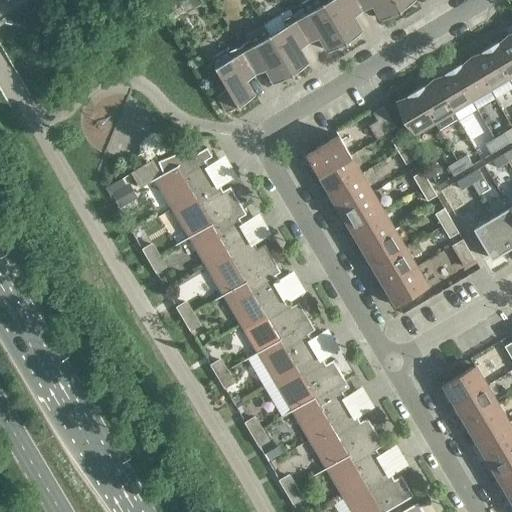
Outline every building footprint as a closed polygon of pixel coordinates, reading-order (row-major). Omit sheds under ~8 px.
[(347,44),(320,0),(305,0),(299,4),(302,7),(293,14),(307,38),(316,32),(328,51),(345,43),(346,44),(347,44)] [(360,6),(356,0),(320,0),(347,44),(347,43),(346,42),(362,30),(350,12),(360,6)] [(400,12),(393,0),(356,0),(360,6),(370,0),(381,19),(399,11),(400,12)] [(393,0),(400,12),(401,12),(400,11),(413,0),(393,0)] [(307,38),(293,14),(282,19),(280,15),(263,25),(269,34),(268,34),(293,76),(293,75),(293,74),(308,62),(297,43),(307,38)] [(269,34),(263,25),(252,31),(247,34),(246,37),(248,39),(239,46),(253,69),(263,64),(274,83),(292,75),(292,76),(293,76),(268,34),(269,34)] [(511,73),(511,41),(508,35),(498,43),(494,45),(493,43),(489,46),(507,77),(511,73)] [(209,57),(215,66),(214,66),(227,87),(217,95),(227,111),(238,107),(239,108),(240,107),(239,106),(254,94),(243,75),(253,69),(239,46),(237,47),(235,42),(227,46),(227,47),(210,57),(210,56),(209,57)] [(507,77),(489,46),(485,48),(486,50),(483,52),(471,57),(489,88),(507,77)] [(489,88),(471,57),(461,65),(457,67),(456,65),(452,68),(470,99),(489,88)] [(470,99),(452,68),(448,70),(449,72),(445,74),(433,79),(452,110),(470,99)] [(456,117),(452,110),(433,79),(424,87),(420,89),(419,87),(415,90),(433,121),(438,128),(456,117)] [(433,121),(415,90),(411,92),(411,94),(408,96),(396,101),(403,120),(404,120),(406,118),(414,132),(433,121)] [(396,127),(383,106),(372,113),(377,120),(368,125),(376,139),(396,127)] [(504,133),(494,138),(500,148),(509,143),(504,133)] [(407,146),(400,134),(390,139),(398,151),(407,146)] [(306,154),(318,174),(350,155),(338,135),(306,154)] [(500,148),(494,138),(484,144),(490,154),(500,148)] [(414,158),(407,146),(398,151),(405,164),(414,158)] [(154,178),(175,214),(197,201),(190,189),(213,176),(204,160),(212,156),(206,147),(195,154),(191,147),(158,161),(163,173),(154,178)] [(511,159),(511,148),(503,154),(507,162),(511,159)] [(507,162),(503,154),(492,160),(497,168),(507,162)] [(361,173),(350,155),(318,174),(329,192),(361,173)] [(466,155),(457,160),(463,170),(472,165),(466,155)] [(463,170),(457,160),(447,166),(453,176),(463,170)] [(482,177),(477,169),(466,175),(471,183),(482,177)] [(429,183),(422,171),(413,176),(420,188),(429,183)] [(372,192),(361,173),(329,192),(340,211),(372,192)] [(471,183),(466,175),(456,181),(461,189),(471,183)] [(223,191),(213,176),(190,189),(197,201),(175,214),(189,237),(241,206),(230,187),(223,191)] [(122,178),(105,188),(109,195),(111,194),(119,207),(136,197),(128,183),(126,185),(122,178)] [(436,195),(429,183),(420,188),(427,201),(436,195)] [(383,210),(372,192),(340,211),(351,229),(383,210)] [(246,214),(241,206),(189,237),(209,272),(231,259),(224,247),(248,233),(239,218),(246,214)] [(511,246),(511,211),(509,207),(492,217),(509,248),(511,246)] [(451,220),(444,208),(435,213),(442,226),(451,220)] [(394,229),(383,210),(351,229),(362,248),(394,229)] [(509,248),(492,217),(473,228),(491,258),(509,248)] [(458,232),(451,220),(442,226),(449,238),(458,232)] [(405,248),(394,229),(362,248),(373,267),(405,248)] [(257,249),(248,233),(224,247),(231,259),(209,272),(223,295),(275,264),(264,244),(257,249)] [(475,260),(462,239),(451,245),(464,267),(475,260)] [(151,244),(142,250),(149,261),(158,255),(151,244)] [(416,266),(405,248),(373,267),(384,285),(416,266)] [(164,266),(158,255),(149,261),(155,272),(164,266)] [(280,272),(275,264),(223,295),(244,329),(265,316),(259,305),(282,291),(273,276),(280,272)] [(428,286),(416,266),(384,285),(397,306),(398,306),(397,304),(428,286)] [(291,306),(282,291),(259,305),(265,316),(244,329),(257,353),(310,321),(298,302),(291,306)] [(186,302),(176,308),(183,318),(192,313),(186,302)] [(198,324),(192,313),(183,318),(189,329),(198,324)] [(314,329),(310,321),(257,353),(278,387),(300,374),(293,363),(316,349),(307,334),(314,329)] [(325,364),(316,349),(293,363),(300,374),(278,387),(292,410),(344,379),(333,360),(325,364)] [(220,360),(210,365),(217,376),(226,371),(220,360)] [(442,383),(454,404),(486,385),(475,366),(444,384),(443,382),(442,383)] [(233,382),(226,371),(217,376),(223,387),(233,382)] [(349,387),(344,379),(292,410),(312,445),(334,432),(327,421),(351,407),(341,391),(349,387)] [(497,404),(486,385),(454,404),(466,423),(497,404)] [(509,422),(497,404),(466,423),(477,441),(509,422)] [(360,422),(351,407),(327,421),(334,432),(312,445),(326,468),(378,437),(367,418),(360,422)] [(254,418),(245,423),(251,434),(260,428),(254,418)] [(511,445),(511,428),(509,422),(477,441),(488,460),(511,445)] [(267,439),(260,428),(251,434),(258,445),(267,439)] [(383,445),(378,437),(326,468),(346,503),(368,490),(361,478),(385,465),(376,449),(383,445)] [(511,470),(511,445),(488,460),(499,478),(511,470)] [(281,454),(276,447),(266,454),(270,460),(281,454)] [(394,480),(385,465),(361,478),(368,490),(346,503),(351,511),(385,511),(413,496),(401,476),(394,480)] [(511,495),(511,470),(499,478),(510,497),(511,495)] [(288,475),(279,481),(286,492),(295,486),(288,475)] [(301,497),(295,486),(286,492),(292,503),(301,497)] [(400,511),(422,511),(417,502),(400,511)]
